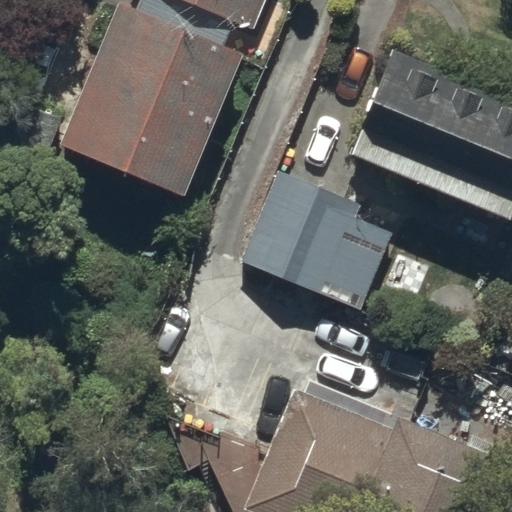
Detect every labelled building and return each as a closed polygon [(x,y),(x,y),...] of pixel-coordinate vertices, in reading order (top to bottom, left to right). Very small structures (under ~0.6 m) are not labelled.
[(261,0),(109,0),(55,131),(181,183),(239,41),(225,35),(233,15),(252,23),(261,0)] [(511,192),(511,96),(390,43),(348,139),(505,208),(511,192)] [(58,115),(0,95),(0,169),(35,182),(58,115)] [(363,200),(276,165),(239,255),(359,305),(391,228),(357,214),(363,200)] [(511,324),(503,345),(511,348),(511,324)] [(289,383),(242,501),(269,511),(484,511),(508,451),(394,406),(389,421),(289,383)]
